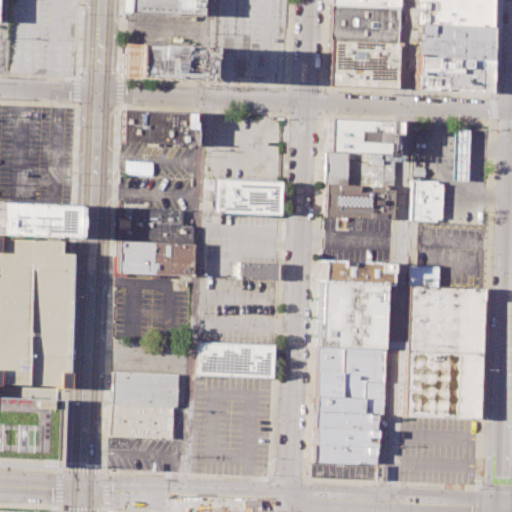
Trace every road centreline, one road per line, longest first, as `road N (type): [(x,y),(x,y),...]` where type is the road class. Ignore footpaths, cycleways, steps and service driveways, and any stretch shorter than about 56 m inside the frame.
road 1 (secondary): [(102,0),(81,511)]
road 2 (secondary): [(82,489),(507,505)]
road 3 (residential): [(99,92),(511,110)]
road 4 (residential): [(287,511),(304,100)]
road 5 (secondary): [(511,368),(507,505)]
